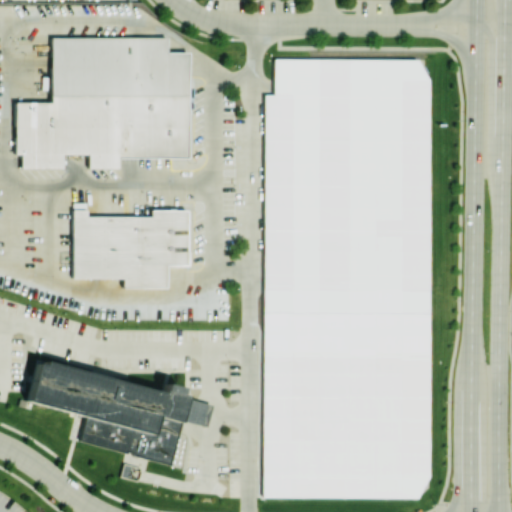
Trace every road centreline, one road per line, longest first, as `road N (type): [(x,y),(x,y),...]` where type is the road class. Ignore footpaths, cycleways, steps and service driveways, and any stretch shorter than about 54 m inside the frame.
road 1 (secondary): [(500,511),(504,0)]
road 2 (secondary): [(476,0),(472,511)]
road 3 (residential): [(173,0),(237,24),(409,23)]
road 4 (secondary): [(502,204),(491,153),(493,39),(476,22)]
road 5 (residential): [(101,511),(0,443)]
